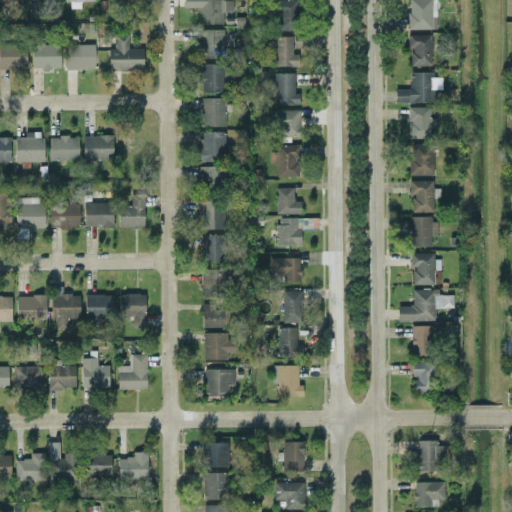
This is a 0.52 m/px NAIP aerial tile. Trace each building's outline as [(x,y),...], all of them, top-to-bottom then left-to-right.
[(64,0),(65,8),(79,7),(79,1),(93,0),(64,0)] [(197,23),(222,24),(222,11),(231,11),(231,0),(183,0),(183,7),(197,7),(197,23)] [(278,29),(295,30),(295,0),(270,0),(270,20),(278,20),(278,29)] [(435,0),(407,0),(407,29),(435,29),(435,0)] [(223,29),(200,29),(200,54),(223,53),(223,29)] [(141,47),(127,48),(127,35),(113,35),(114,48),(107,48),(107,70),(142,69),(141,47)] [(410,65),(430,65),(430,35),(407,35),(407,47),(409,47),(410,65)] [(291,36),(274,36),(274,65),(297,66),(297,54),(291,54),(291,36)] [(30,68),(59,68),(59,45),(31,44),(30,68)] [(93,44),(64,44),(64,69),(94,68),(93,44)] [(0,46),(0,69),(25,69),(25,46),(0,46)] [(223,92),(222,63),(200,64),(201,92),(223,92)] [(432,71),(408,72),(408,88),(394,89),(394,102),(435,101),(435,88),(441,88),(440,77),(432,77),(432,71)] [(293,72),(273,73),(274,104),(298,103),(298,93),(294,93),(293,72)] [(224,97),(200,98),(200,126),(224,126),(224,97)] [(429,118),(429,107),(408,106),(407,137),(434,138),(435,118),(429,118)] [(298,137),(299,110),(274,109),(273,136),(298,137)] [(41,161),(41,131),(25,131),(25,136),(14,136),(14,161),(41,161)] [(223,131),(199,131),(200,160),(224,160),(223,131)] [(111,134),(81,135),(82,159),(112,158),(111,134)] [(48,160),(77,159),(77,136),(48,137),(48,160)] [(0,160),(9,161),(9,137),(0,137),(0,160)] [(409,174),(432,174),(432,143),(409,143),(409,174)] [(299,176),(298,144),(275,144),(275,151),(268,151),(268,164),(275,163),(276,176),(299,176)] [(222,166),(198,166),(198,187),(222,187),(222,166)] [(411,211),(432,211),(431,197),(438,197),(438,188),(432,188),(432,180),(408,180),(408,194),(410,194),(411,211)] [(299,213),(299,200),(292,200),(292,187),(275,187),(274,213),(299,213)] [(0,229),(9,229),(9,193),(0,193),(0,229)] [(143,228),(143,195),(130,195),(130,206),(117,205),(116,227),(143,228)] [(14,197),(15,239),(26,238),(26,228),(43,227),(43,196),(14,197)] [(223,228),(222,200),(198,200),(198,229),(223,228)] [(83,202),(83,226),(112,226),(111,201),(83,202)] [(77,225),(78,203),(48,202),(47,227),(68,228),(68,225),(77,225)] [(299,245),(299,227),(316,227),(316,217),(276,217),(276,245),(299,245)] [(409,217),(408,246),(430,246),(430,235),(435,236),(436,217),(409,217)] [(226,262),(225,234),(199,234),(200,263),(226,262)] [(439,283),(438,258),(432,259),(432,252),(410,253),(411,284),(439,283)] [(299,280),(299,257),(271,257),(271,280),(299,280)] [(224,268),(201,269),(201,297),(225,297),(224,268)] [(301,321),(300,290),(281,291),(282,322),(301,321)] [(78,319),(79,294),(50,293),(49,328),(66,329),(66,318),(78,319)] [(143,293),(121,293),(121,320),(144,320),(143,293)] [(15,295),(16,319),(45,318),(44,294),(15,295)] [(84,294),(83,318),(113,318),(113,294),(84,294)] [(11,295),(0,295),(0,320),(10,321),(11,295)] [(201,326),(227,326),(227,304),(201,303),(201,326)] [(431,325),(409,325),(409,355),(431,355),(431,325)] [(277,356),(300,356),(300,344),(295,344),(295,327),(276,327),(277,356)] [(202,359),(226,359),(225,332),(202,332),(202,359)] [(146,388),(145,353),(127,354),(127,365),(116,365),(116,389),(146,388)] [(81,388),(108,387),(107,364),(96,365),(96,357),(80,357),(81,388)] [(410,376),(413,375),(413,392),(432,392),(432,361),(410,362),(410,376)] [(0,388),(7,389),(8,366),(0,365),(0,388)] [(74,365),(47,365),(47,388),(74,389),(74,365)] [(301,395),(301,384),(297,384),(297,365),(276,365),(276,396),(301,395)] [(16,388),(39,387),(39,367),(15,368),(16,388)] [(233,384),(233,368),(204,368),(203,395),(228,396),(228,384),(233,384)] [(59,453),(59,441),(46,441),(47,479),(76,479),(75,452),(59,453)] [(302,441),(281,441),(281,470),(302,470),(302,441)] [(436,470),(437,458),(442,459),(443,442),(416,441),(416,470),(436,470)] [(226,442),(202,442),(203,466),(226,466),(226,442)] [(117,478),(146,478),(146,451),(131,451),(131,458),(117,457),(117,478)] [(14,458),(14,480),(43,479),(43,452),(28,452),(28,458),(14,458)] [(0,476),(10,476),(9,454),(0,454),(0,476)] [(110,454),(83,454),(84,476),(110,475),(110,454)] [(201,499),(228,498),(228,472),(201,472),(201,499)] [(302,509),(302,482),(272,481),(272,498),(284,499),(284,508),(302,509)] [(442,481),(412,481),(413,506),(436,505),(436,499),(443,499),(442,481)]
